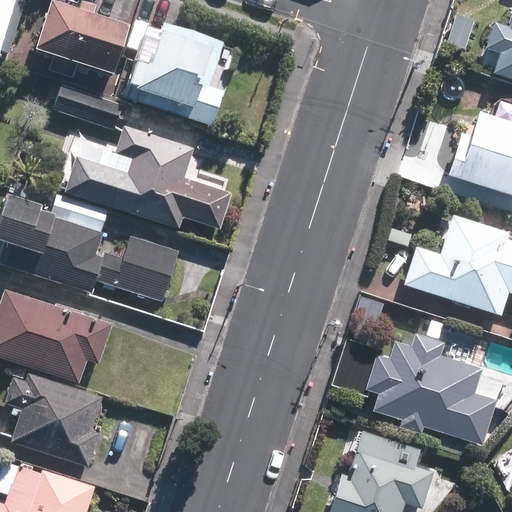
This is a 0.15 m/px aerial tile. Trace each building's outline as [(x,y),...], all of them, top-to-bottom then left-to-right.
[(0,0),(0,52),(9,55),(24,4),(10,0),(0,0)] [(93,22),(97,10),(82,5),(78,16),(52,8),(36,57),(53,62),(49,76),(74,84),(78,71),(114,83),(130,33),(93,22)] [(511,11),(508,10),(501,30),(486,25),(478,51),(493,55),(486,76),(511,84),(511,11)] [(125,100),(214,129),(224,94),(211,90),(226,45),(166,26),(162,37),(148,32),(139,62),(137,62),(125,100)] [(56,113),(116,132),(124,106),(64,87),(56,113)] [(436,178),(511,202),(511,129),(468,116),(457,150),(446,147),(436,178)] [(105,208),(181,232),(185,221),(221,233),(233,196),(186,181),(195,151),(126,129),(118,153),(108,150),(97,182),(111,187),(105,208)] [(0,266),(95,296),(99,283),(165,304),(181,254),(132,238),(125,260),(106,253),(105,258),(98,256),(105,236),(41,215),(43,210),(9,200),(0,227),(0,263),(1,264),(0,266)] [(68,222),(105,234),(112,213),(76,200),(68,222)] [(397,290),(494,321),(502,297),(511,300),(511,248),(499,244),(501,238),(445,220),(433,258),(409,251),(397,290)] [(0,310),(0,360),(82,386),(89,363),(102,367),(115,326),(6,292),(0,310)] [(434,359),(439,345),(408,336),(404,350),(389,345),(384,361),(376,359),(378,352),(341,340),(326,388),(363,399),(365,394),(372,397),(367,414),(396,423),(394,429),(416,436),(418,430),(476,448),(491,403),(469,396),(476,373),(434,359)] [(29,370),(17,367),(14,376),(25,380),(29,370)] [(14,444),(90,469),(101,435),(94,433),(105,399),(30,375),(28,384),(15,379),(6,406),(16,409),(14,416),(22,418),(14,444)] [(337,474),(324,511),(397,511),(410,474),(424,479),(431,455),(415,449),(415,448),(361,431),(356,448),(352,446),(343,477),(337,474)] [(0,511),(89,511),(97,488),(45,471),(43,474),(19,466),(7,505),(0,503),(0,511)]
